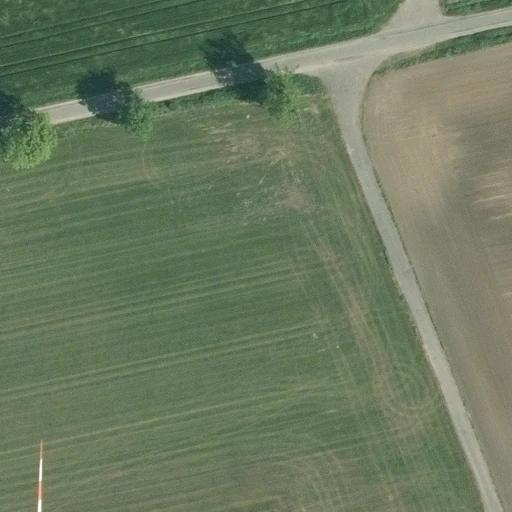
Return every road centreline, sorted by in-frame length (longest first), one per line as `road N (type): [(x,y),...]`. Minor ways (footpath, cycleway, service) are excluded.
road 1 (unclassified): [(0,127),(511,17)]
road 2 (track): [(495,511),(318,58)]
